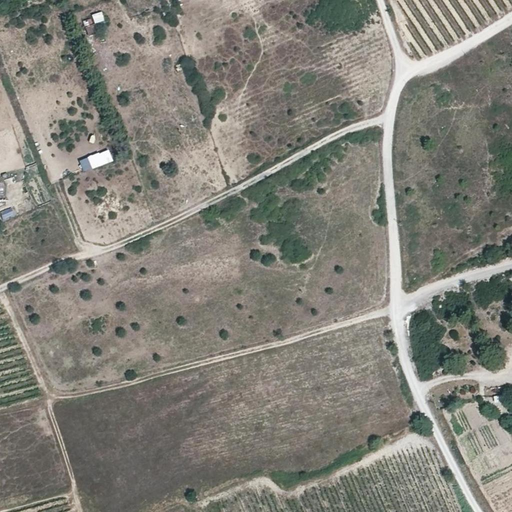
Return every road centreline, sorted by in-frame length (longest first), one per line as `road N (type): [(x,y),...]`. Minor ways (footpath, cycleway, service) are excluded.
road 1 (track): [(511,19),(406,74),(388,119),(400,334),(416,389),(478,511)]
road 2 (track): [(45,395),(94,390),(315,333),(511,268)]
road 3 (track): [(0,291),(116,246),(363,123),(388,119)]
